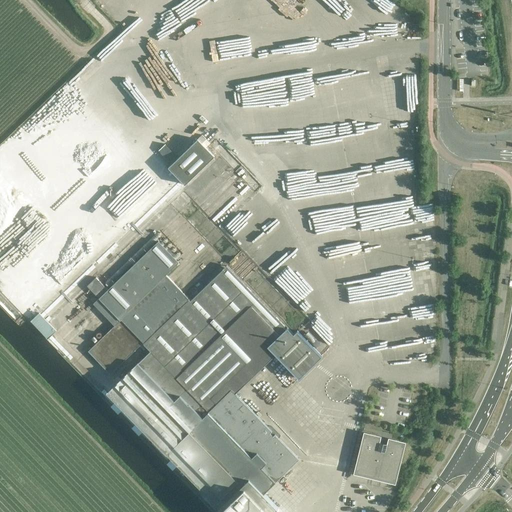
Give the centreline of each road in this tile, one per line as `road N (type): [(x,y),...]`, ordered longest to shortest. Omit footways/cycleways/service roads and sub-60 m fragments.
road 1 (unclassified): [(446,377),(450,140)]
road 2 (tertiary): [(450,140),(443,0)]
road 3 (primary): [(511,332),(458,455)]
